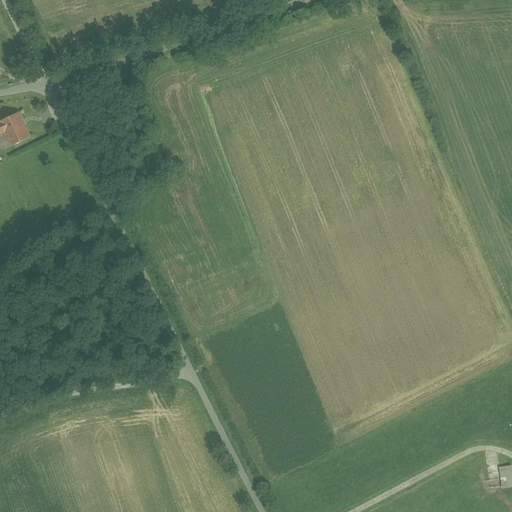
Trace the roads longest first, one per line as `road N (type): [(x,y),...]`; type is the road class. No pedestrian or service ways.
road 1 (unclassified): [(46,85),(260,511)]
road 2 (unclassified): [(308,0),(46,85)]
